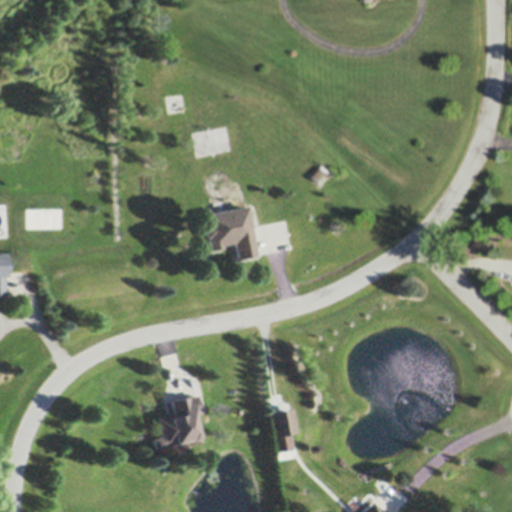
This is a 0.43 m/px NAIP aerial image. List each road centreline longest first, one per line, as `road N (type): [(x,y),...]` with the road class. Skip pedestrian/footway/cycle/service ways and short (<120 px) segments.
road 1 (residential): [(14,511),(18,453),(30,421),(85,360),(125,342),(300,306),(415,242),(466,173),(485,124),(495,0)]
road 2 (residential): [(417,239),(511,340)]
